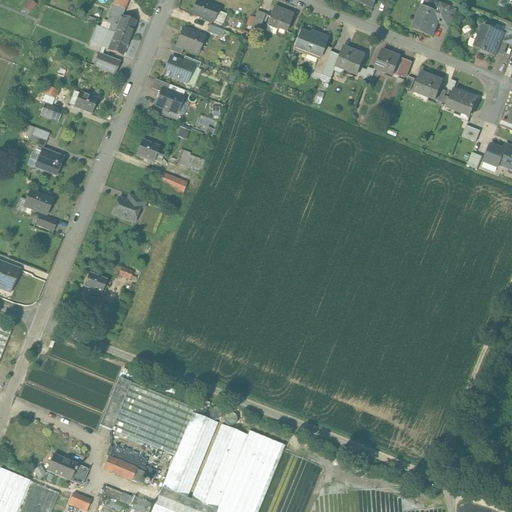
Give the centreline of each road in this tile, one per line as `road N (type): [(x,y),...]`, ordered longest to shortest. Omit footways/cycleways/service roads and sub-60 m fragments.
road 1 (unclassified): [(450,511),(438,481),(41,317)]
road 2 (residential): [(41,317),(167,0)]
road 3 (residential): [(308,3),(503,81),(491,114)]
